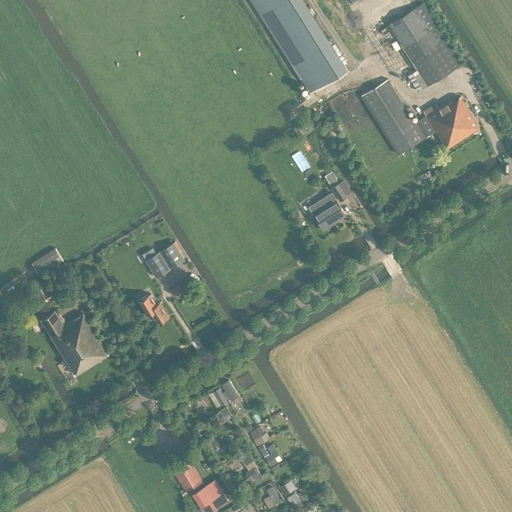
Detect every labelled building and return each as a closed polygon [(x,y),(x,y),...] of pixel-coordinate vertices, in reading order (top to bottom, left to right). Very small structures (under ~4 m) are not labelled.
[(302,0),(254,0),(310,90),(345,68),(302,0)] [(418,91),(427,85),(428,85),(462,64),(423,1),(388,23),(417,69),(408,75),(418,91)] [(388,78),(374,86),(361,94),(398,153),(436,130),(426,114),(415,121),(388,78)] [(424,109),(426,114),(436,130),(446,147),(479,127),(460,95),(451,101),(450,99),(437,107),(434,102),(424,109)] [(302,123),(293,128),(299,137),(307,132),(302,123)] [(340,201),(347,196),(338,182),(339,182),(332,171),(325,175),(333,188),(340,201)] [(331,191),(309,205),(313,212),(323,229),(346,214),(335,198),(331,191)] [(156,277),(185,259),(174,241),(145,259),(156,277)] [(40,275),(64,259),(56,247),(32,262),(40,275)] [(48,302),(63,294),(56,280),(40,289),(48,302)] [(183,289),(180,284),(171,289),(174,295),(183,289)] [(151,293),(138,300),(147,314),(151,311),(158,322),(169,315),(160,301),(157,303),(151,293)] [(55,309),(40,318),(75,374),(109,352),(83,311),(64,323),(55,309)] [(219,387),(213,391),(216,396),(221,404),(227,401),(226,399),(229,397),(230,399),(238,395),(229,381),(221,385),(226,392),(223,394),(219,387)] [(220,423),(231,417),(226,408),(216,414),(220,423)] [(203,429),(208,425),(205,420),(199,424),(203,429)] [(264,441),(257,427),(250,431),(254,439),(257,445),(264,441)] [(268,453),(263,444),(259,447),(264,455),(268,453)] [(245,465),(253,460),(248,452),(240,457),(245,465)] [(272,452),(265,456),(270,465),(277,461),(272,452)] [(189,495),(192,493),(201,506),(202,505),(206,511),(210,511),(229,501),(215,478),(205,484),(202,480),(202,479),(190,461),(174,471),(189,495)] [(255,466),(245,472),(251,481),(252,480),(261,474),(255,466)] [(280,487),(285,495),(291,491),(286,482),(280,487)] [(272,486),(266,489),(275,503),(281,500),(272,486)] [(290,501),(293,499),(296,502),(300,499),(295,492),(287,496),(290,501)]
